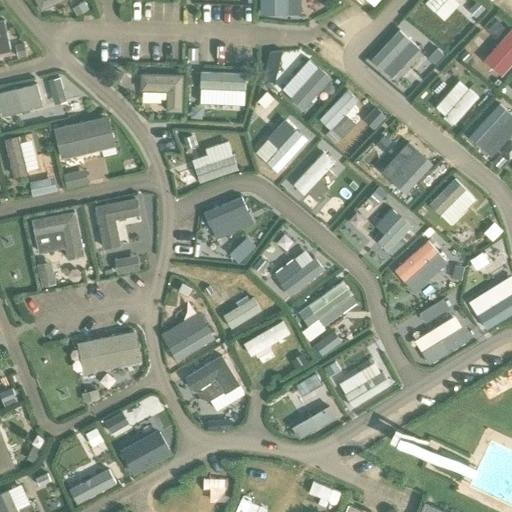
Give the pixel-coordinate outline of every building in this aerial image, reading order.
[(34,0),(41,12),(66,0),(34,0)] [(290,16),(289,0),(261,0),(262,17),(290,16)] [(428,0),(426,3),(445,21),(460,4),(455,0),(428,0)] [(74,8),(78,16),(89,10),(85,2),(74,8)] [(469,11),(476,18),(485,9),(478,2),(469,11)] [(4,21),(0,21),(0,54),(11,52),(4,21)] [(424,47),(403,27),(372,61),(383,71),(384,70),(394,79),(424,47)] [(511,30),(485,61),(502,76),(511,64),(511,30)] [(26,44),(17,46),(20,59),(29,56),(26,44)] [(438,48),(429,58),(436,64),(445,55),(438,48)] [(189,60),(198,60),(199,49),(189,49),(189,60)] [(270,52),(268,63),(280,66),(283,51),(270,52)] [(466,51),(460,57),(467,63),(473,57),(466,51)] [(319,68),(310,60),(283,89),(293,98),(292,98),(304,109),(331,79),(320,68),(319,68)] [(110,82),(119,85),(124,73),(115,70),(110,82)] [(247,74),(202,72),(201,88),(246,90),(247,74)] [(183,76),(142,74),(141,92),(167,93),(166,113),(182,113),(183,76)] [(49,81),(51,91),(63,88),(61,78),(49,81)] [(441,80),(433,88),(438,93),(446,84),(441,80)] [(38,85),(0,94),(0,109),(2,117),(44,107),(38,85)] [(455,124),(479,97),(469,89),(446,116),(455,124)] [(332,130),(359,101),(348,90),(320,119),(332,130)] [(258,102),(266,108),(274,99),(267,92),(258,102)] [(482,148),(511,115),(511,114),(500,104),(469,137),(482,148)] [(387,116),(376,107),(370,113),(381,123),(387,116)] [(109,116),(55,128),(62,160),(116,147),(109,116)] [(269,139),(280,148),(267,163),(278,173),(307,141),(286,121),(269,139)] [(193,136),(185,138),(188,149),(196,146),(193,136)] [(384,136),(376,144),(383,151),(391,143),(384,136)] [(20,137),(6,141),(15,176),(29,172),(20,137)] [(402,177),(412,187),(436,160),(426,151),(402,177)] [(335,163),(324,153),(295,184),(305,194),(335,163)] [(501,154),(493,162),(500,169),(507,160),(501,154)] [(196,168),(201,182),(239,170),(234,156),(196,168)] [(64,174),(67,189),(79,186),(76,172),(64,174)] [(430,204),(441,215),(466,190),(455,179),(430,204)] [(42,180),(31,183),(33,196),(45,194),(42,180)] [(383,199),(375,192),(369,199),(377,206),(383,199)] [(243,197),(205,213),(207,217),(211,226),(248,211),(243,197)] [(97,207),(106,249),(121,245),(116,220),(140,214),(137,199),(97,207)] [(64,235),(70,263),(86,259),(76,213),(34,222),(38,240),(64,235)] [(378,242),(389,252),(412,227),(401,217),(378,242)] [(495,223),(484,233),(493,242),(503,231),(495,223)] [(449,263),(429,241),(396,270),(406,281),(421,268),(431,279),(449,263)] [(231,254),(239,263),(248,254),(239,246),(231,254)] [(483,253),(470,261),(477,271),(489,263),(483,253)] [(128,272),(125,258),(115,260),(118,274),(128,272)] [(262,258),(254,268),(261,274),(270,264),(262,258)] [(296,258),(275,274),(282,284),(281,284),(290,296),(324,270),(315,259),(304,267),(296,258)] [(455,266),(453,278),(462,280),(465,268),(455,266)] [(56,278),(41,281),(42,288),(57,284),(56,278)] [(352,295),(342,282),(300,313),(309,325),(319,318),(325,326),(341,315),(335,307),(352,295)] [(183,284),(178,292),(189,297),(193,289),(183,284)] [(210,286),(204,290),(208,296),(214,293),(210,286)] [(487,329),(511,313),(511,295),(479,316),(487,329)] [(254,298),(225,316),(232,329),(262,310),(254,298)] [(444,299),(434,305),(440,315),(450,309),(444,299)] [(214,339),(199,314),(178,327),(185,339),(170,348),(177,361),(214,339)] [(283,321),(245,343),(253,356),(290,334),(283,321)] [(469,341),(462,328),(424,352),(431,364),(469,341)] [(86,377),(146,365),(140,334),(80,347),(86,377)] [(323,355),(332,348),(325,338),(316,345),(323,355)] [(303,354),(292,361),(297,368),(308,362),(303,354)] [(222,356),(188,377),(200,397),(202,396),(210,399),(211,401),(239,384),(222,356)] [(325,368),(329,377),(340,370),(336,362),(325,368)] [(383,372),(345,395),(353,408),(391,385),(383,372)] [(306,380),(313,390),(322,384),(316,374),(306,380)] [(0,393),(4,404),(17,398),(13,388),(0,393)] [(82,394),(84,403),(101,399),(99,390),(82,394)] [(330,407),(294,427),(301,439),(336,418),(330,407)] [(112,418),(105,421),(112,434),(119,430),(112,418)] [(221,430),(220,420),(208,421),(208,431),(221,430)] [(0,471),(14,466),(0,430),(0,471)] [(97,430),(88,434),(94,446),(103,441),(97,430)] [(142,441),(122,452),(134,474),(171,453),(160,433),(143,442),(142,441)] [(42,450),(34,446),(27,459),(36,463),(42,450)] [(109,469),(71,490),(78,504),(117,484),(109,469)] [(37,478),(40,486),(52,481),(48,474),(37,478)] [(19,511),(9,490),(0,494),(0,508),(1,511),(19,511)]
